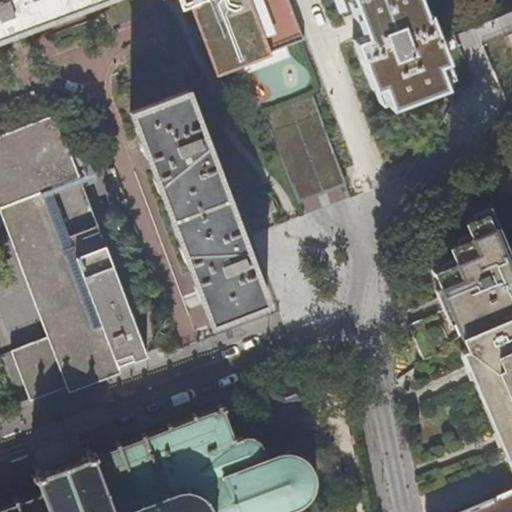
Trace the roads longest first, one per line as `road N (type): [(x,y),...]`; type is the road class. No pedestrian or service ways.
road 1 (residential): [(0,453),(346,334)]
road 2 (unclassified): [(346,334),(367,352),(403,511)]
